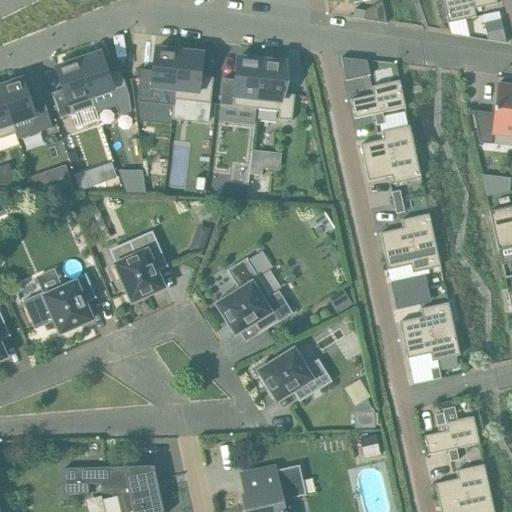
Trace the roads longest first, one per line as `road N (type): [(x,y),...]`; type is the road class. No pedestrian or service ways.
road 1 (residential): [(322,31),(404,403)]
road 2 (residential): [(114,355),(183,328),(249,412),(179,417)]
road 3 (residential): [(322,31),(511,67)]
road 4 (residential): [(0,63),(178,5)]
road 5 (residential): [(0,425),(179,417)]
road 6 (residential): [(178,5),(322,31)]
road 7 (residential): [(114,355),(0,403)]
